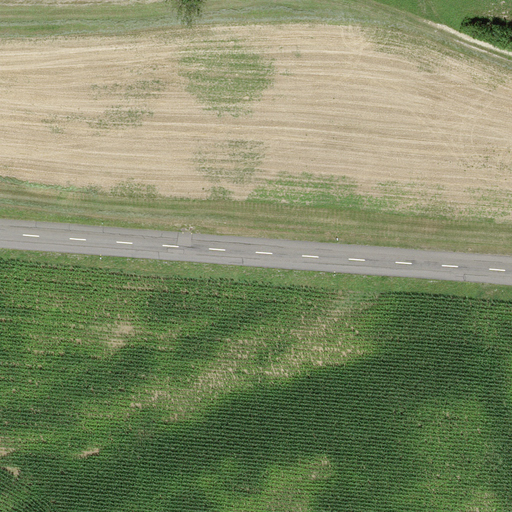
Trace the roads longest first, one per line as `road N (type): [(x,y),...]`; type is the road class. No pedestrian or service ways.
road 1 (tertiary): [(0,233),(511,270)]
road 2 (track): [(347,0),(511,52)]
